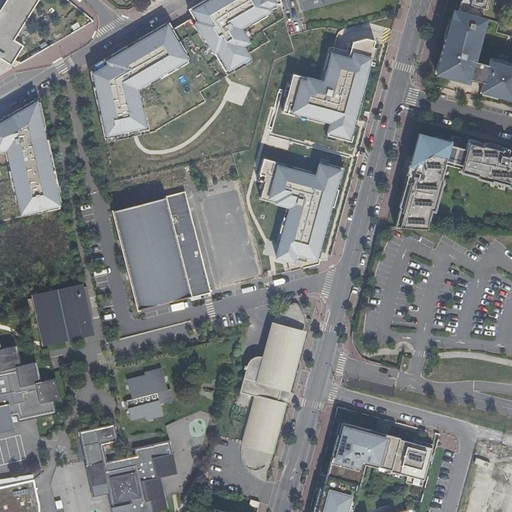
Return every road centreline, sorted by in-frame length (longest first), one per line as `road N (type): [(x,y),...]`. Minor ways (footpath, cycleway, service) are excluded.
road 1 (secondary): [(316,390),(395,95)]
road 2 (residential): [(316,390),(461,433),(467,445),(448,511)]
road 3 (unknown): [(251,301),(217,360),(176,511)]
road 4 (residential): [(119,35),(0,105)]
road 5 (secondary): [(282,511),(316,390)]
road 6 (residential): [(395,95),(511,127)]
